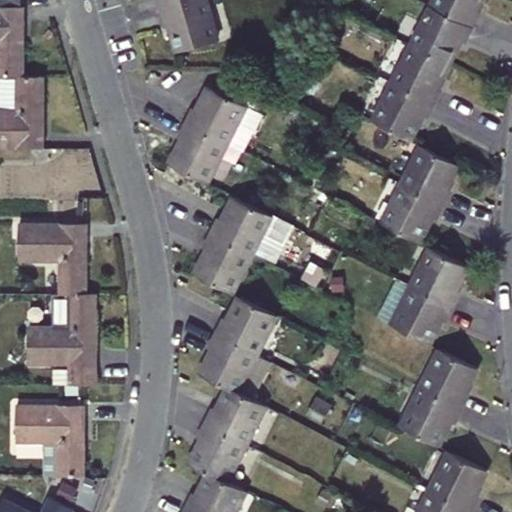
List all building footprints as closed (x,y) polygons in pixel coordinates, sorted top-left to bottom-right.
[(205,0),(156,0),(164,27),(169,25),(176,51),(217,40),(205,0)] [(440,0),(436,9),(477,30),(486,12),(483,11),(488,0),(440,0)] [(0,5),(0,43),(5,43),(4,75),(23,76),(27,76),(29,6),(0,5)] [(477,30),(436,9),(417,46),(455,66),(466,44),(470,46),(477,30)] [(417,46),(397,85),(439,107),(446,92),(443,90),(455,66),(417,46)] [(262,86),(238,74),(229,92),(214,84),(202,107),(199,106),(191,121),(233,143),(262,86)] [(47,76),(27,76),(23,76),(22,111),(0,110),(0,144),(46,145),(47,76)] [(397,85),(377,123),(416,142),(427,120),(431,122),(439,107),(397,85)] [(233,143),(191,121),(183,137),(186,139),(174,162),(213,181),(233,143)] [(406,185),(447,205),(455,190),(451,188),(462,166),(425,147),(406,185)] [(447,205),(406,185),(386,223),(424,242),(435,221),(438,223),(447,205)] [(277,213),(238,194),(228,216),(224,214),(215,232),(257,253),(277,213)] [(65,290),(74,290),(92,290),(93,222),(25,221),(24,257),(66,258),(65,290)] [(200,272),(239,291),(257,253),(215,232),(207,248),(211,249),(200,272)] [(435,248),(414,288),(457,309),(465,292),(462,290),(473,267),(435,248)] [(457,309),(414,288),(395,326),(434,345),(446,323),(449,325),(457,309)] [(72,363),(72,380),(100,381),(101,290),(92,290),(74,290),(74,323),(58,323),(35,322),(34,362),(72,363)] [(58,290),(58,323),(74,323),(74,290),(65,290),(58,290)] [(222,331),(263,352),(283,313),(245,294),(234,315),(230,313),(222,331)] [(219,346),(207,370),(235,384),(244,389),(263,352),(222,331),(215,344),(219,346)] [(445,350),(426,388),(466,409),(473,394),(470,392),(482,369),(445,350)] [(244,389),(235,384),(223,406),(220,405),(212,420),(253,441),(273,403),(244,389)] [(466,409),(426,388),(406,428),(443,446),(454,424),(457,425),(466,409)] [(20,439),(60,439),(60,472),(88,472),(89,399),(21,398),(20,439)] [(253,441),(212,420),(205,435),(209,437),(197,459),(217,469),(235,478),(253,441)] [(455,452),(436,489),(474,508),(482,493),(479,491),(490,469),(455,452)] [(201,489),(194,505),(207,511),(241,511),(254,487),(235,478),(217,469),(206,492),(201,489)] [(424,511),(471,511),(474,508),(436,489),(424,511)] [(0,511),(78,511),(81,507),(55,492),(42,511),(38,511),(10,495),(0,511)]
